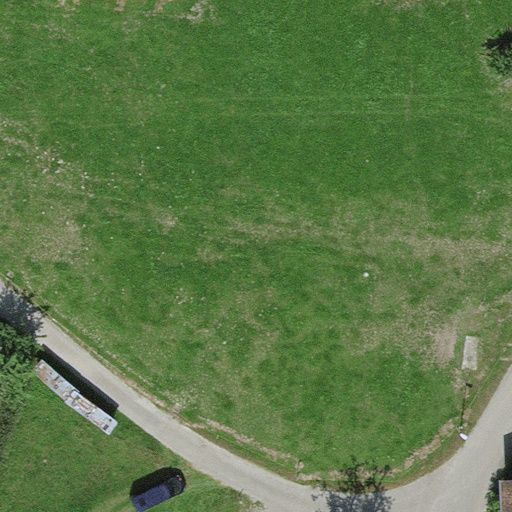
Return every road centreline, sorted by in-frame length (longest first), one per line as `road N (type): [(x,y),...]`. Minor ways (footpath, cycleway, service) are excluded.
road 1 (track): [(332,511),(145,414),(0,313)]
road 2 (residential): [(452,511),(511,408)]
